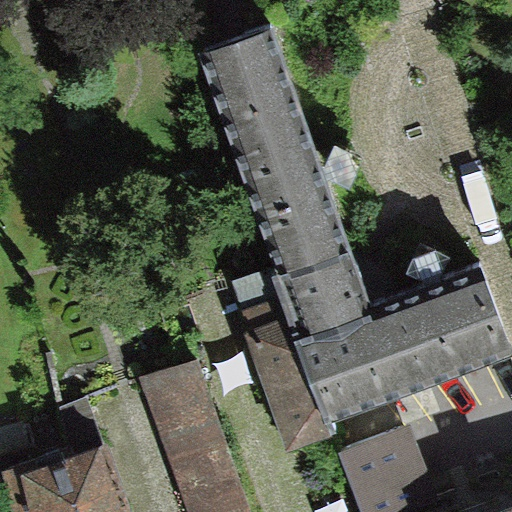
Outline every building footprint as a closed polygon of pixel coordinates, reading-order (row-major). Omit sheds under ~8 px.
[(274,30),(204,55),(279,267),(236,282),(252,328),(248,330),(291,448),(336,431),(331,418),(508,353),(479,272),(377,309),(274,30)] [(251,511),(201,356),(144,375),(188,511),(251,511)] [(448,511),(412,423),(340,453),(364,511),(448,511)] [(69,459),(66,450),(0,469),(0,481),(9,511),(124,511),(104,448),(69,459)] [(511,511),(511,501),(483,511),(511,511)]
